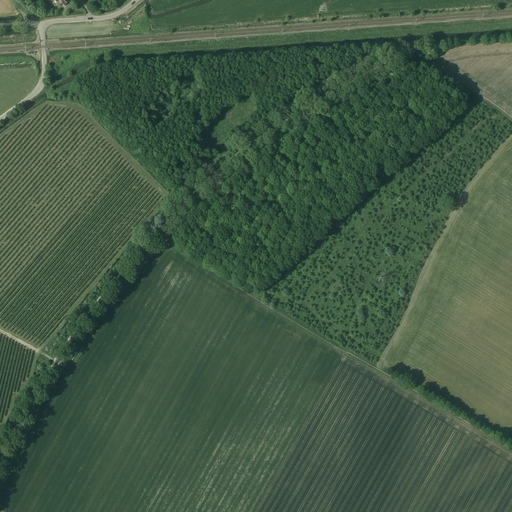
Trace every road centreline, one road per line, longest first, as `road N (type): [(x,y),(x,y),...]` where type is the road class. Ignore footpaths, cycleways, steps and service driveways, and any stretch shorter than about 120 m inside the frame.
road 1 (track): [(155,231),(379,369),(469,188),(511,143)]
road 2 (track): [(511,124),(407,49)]
